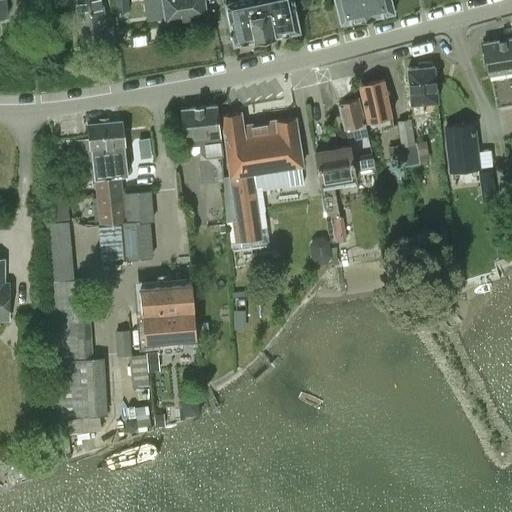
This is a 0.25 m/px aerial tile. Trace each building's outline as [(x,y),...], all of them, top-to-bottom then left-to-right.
[(75,0),(78,16),(103,12),(100,0),(75,0)] [(163,0),(166,20),(206,16),(204,0),(163,0)] [(235,0),(226,2),(231,31),(230,32),(231,35),(232,35),(234,45),(254,41),(255,43),(276,39),(275,38),(300,33),(293,0),(235,0)] [(336,0),(341,23),(360,19),(361,20),(373,17),(372,16),(394,12),(391,0),(336,0)] [(78,16),(83,48),(83,49),(108,45),(103,12),(78,16)] [(511,36),(482,42),(487,73),(490,72),(496,107),(511,104),(511,36)] [(422,101),(437,99),(434,65),(431,65),(431,61),(418,62),(418,67),(408,67),(412,115),(423,113),(422,101)] [(383,79),(359,84),(368,119),(391,114),(383,79)] [(349,138),(367,134),(358,97),(338,101),(344,127),(346,127),(349,138)] [(199,133),(201,155),(197,155),(199,183),(223,181),(221,153),(217,131),(216,118),(218,118),(217,116),(216,116),(214,104),(180,108),(183,135),(199,133)] [(261,237),(254,190),(290,185),(287,167),(302,164),(295,117),(243,125),(241,112),(220,115),(229,176),(223,176),(227,221),(233,220),(237,241),(261,237)] [(387,146),(390,162),(404,159),(404,165),(420,163),(416,142),(414,142),(410,118),(397,120),(401,144),(387,146)] [(70,181),(94,178),(90,147),(122,144),(119,120),(85,124),(87,138),(65,140),(70,181)] [(450,170),(478,167),(473,123),(445,126),(450,170)] [(145,129),(132,131),(133,142),(147,141),(145,129)] [(125,174),(122,144),(90,147),(94,178),(99,223),(123,220),(118,175),(125,174)] [(333,181),(352,178),(355,177),(349,144),(316,149),(322,182),(320,182),(326,218),(339,216),(333,181)] [(376,166),(372,149),(361,152),(365,169),(376,166)] [(147,220),(151,220),(148,191),(124,193),(127,221),(122,222),(125,258),(150,256),(147,220)] [(72,269),(71,269),(67,220),(44,221),(48,271),(56,417),(107,414),(103,356),(85,357),(80,278),(73,278),(72,269)] [(97,227),(100,260),(124,258),(121,225),(97,227)] [(137,285),(139,313),(191,309),(189,281),(137,285)] [(194,337),(191,309),(139,313),(142,341),(194,337)] [(208,335),(207,320),(197,321),(198,336),(208,335)] [(43,326),(23,326),(23,346),(43,346),(43,326)] [(115,330),(117,355),(131,354),(129,329),(115,330)] [(146,353),(148,370),(160,369),(158,352),(146,353)]
